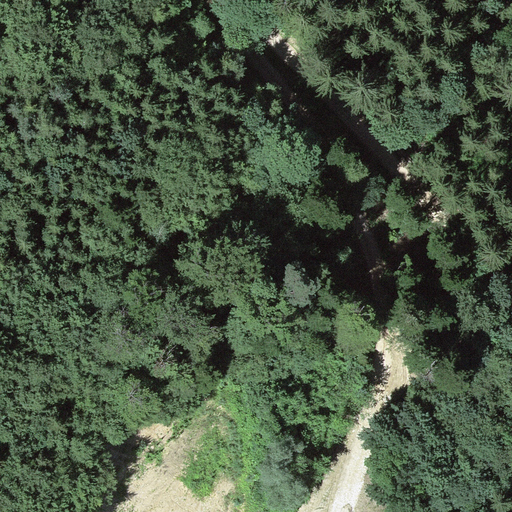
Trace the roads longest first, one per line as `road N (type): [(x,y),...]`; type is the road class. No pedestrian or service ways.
road 1 (track): [(336,511),(386,347),(370,242),(348,192),(224,0)]
road 2 (track): [(225,0),(349,112),(511,284)]
